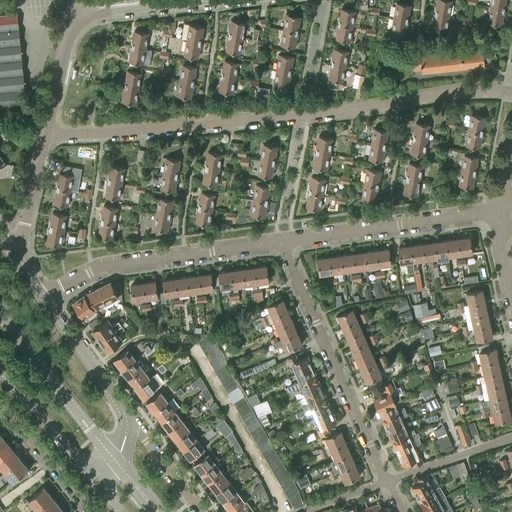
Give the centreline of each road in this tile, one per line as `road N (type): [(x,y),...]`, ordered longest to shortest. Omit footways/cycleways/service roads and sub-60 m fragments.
road 1 (residential): [(511,91),(137,131),(45,132)]
road 2 (residential): [(280,240),(386,482)]
road 3 (residential): [(41,295),(101,266),(280,240)]
road 4 (residential): [(280,240),(466,214),(499,221)]
road 5 (tertiary): [(111,456),(0,317)]
road 6 (residential): [(74,16),(230,0)]
road 7 (residential): [(127,419),(41,295)]
road 8 (residential): [(0,371),(80,463),(102,461)]
road 9 (residential): [(0,406),(89,511)]
road 10 (residential): [(386,482),(511,437)]
road 11 (residential): [(15,259),(45,132)]
